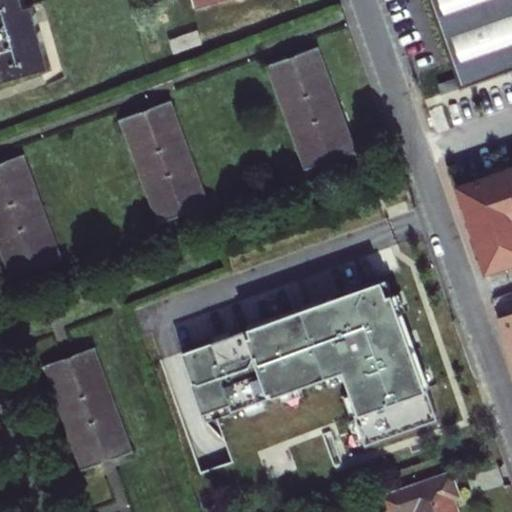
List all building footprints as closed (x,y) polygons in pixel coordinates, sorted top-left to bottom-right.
[(0,0),(0,81),(51,67),(33,5),(26,7),(24,0),(0,0)] [(192,0),(196,10),(232,0),(192,0)] [(511,0),(431,0),(463,87),(511,69),(511,0)] [(316,48),(298,55),(301,63),(289,67),(286,59),(268,66),(306,171),(324,164),(321,157),(333,152),(336,160),(354,152),(316,48)] [(298,55),(286,59),(289,67),(301,63),(298,55)] [(443,94),(461,88),(457,78),(440,84),(443,94)] [(158,225),(178,218),(175,210),(186,206),(189,213),(208,206),(169,102),(150,109),(153,117),(142,121),(139,113),(120,120),(158,225)] [(139,113),(142,121),(153,117),(150,109),(139,113)] [(321,157),(324,164),(336,160),(333,152),(321,157)] [(24,156),(6,163),(8,169),(0,172),(0,241),(13,278),(34,270),(31,263),(41,259),(44,266),(62,259),(24,156)] [(6,163),(0,164),(0,172),(8,169),(6,163)] [(511,165),(455,185),(486,274),(511,265),(511,165)] [(175,210),(178,218),(189,213),(186,206),(175,210)] [(239,258),(229,261),(236,278),(245,275),(239,258)] [(31,263),(34,270),(44,266),(41,259),(31,263)] [(407,333),(387,279),(364,288),(365,290),(323,305),(322,303),(270,321),(271,323),(253,330),(252,327),(232,334),(233,337),(215,343),(214,341),(183,352),(194,381),(192,382),(204,413),(231,404),(233,410),(344,370),(359,412),(356,413),(367,444),(439,418),(428,388),(424,389),(418,372),(420,371),(413,351),(411,352),(404,334),(407,333)] [(511,318),(502,322),(511,351),(511,318)] [(84,471),(104,463),(101,456),(112,452),(115,459),(132,453),(94,349),(76,355),(79,362),(69,366),(66,359),(46,366),(84,471)] [(76,355),(66,359),(69,366),(79,362),(76,355)] [(101,456),(104,463),(115,459),(112,452),(101,456)] [(410,511),(416,510),(416,511),(457,511),(452,498),(458,496),(454,486),(450,475),(386,498),(390,511),(410,511)]
